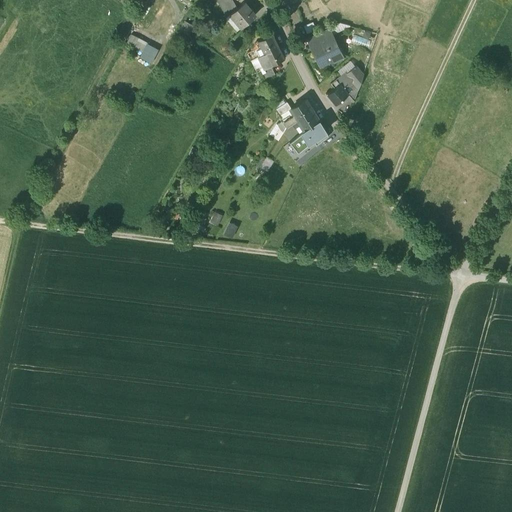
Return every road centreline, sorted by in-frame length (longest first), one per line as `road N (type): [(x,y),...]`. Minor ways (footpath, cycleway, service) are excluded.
road 1 (track): [(0,221),(460,274)]
road 2 (residential): [(267,0),(316,95),(460,274)]
road 3 (track): [(397,511),(460,274)]
